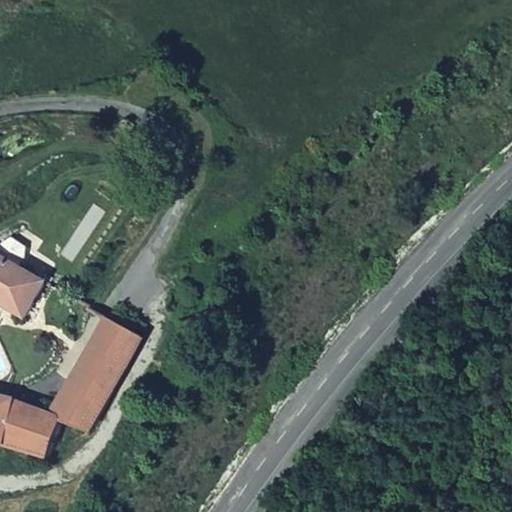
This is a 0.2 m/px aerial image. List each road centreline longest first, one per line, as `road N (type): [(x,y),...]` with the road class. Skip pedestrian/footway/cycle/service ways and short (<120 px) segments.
road 1 (unclassified): [(245,511),(376,335),(511,194)]
road 2 (unclassified): [(0,112),(80,106),(135,115),(159,135),(175,206),(118,314)]
